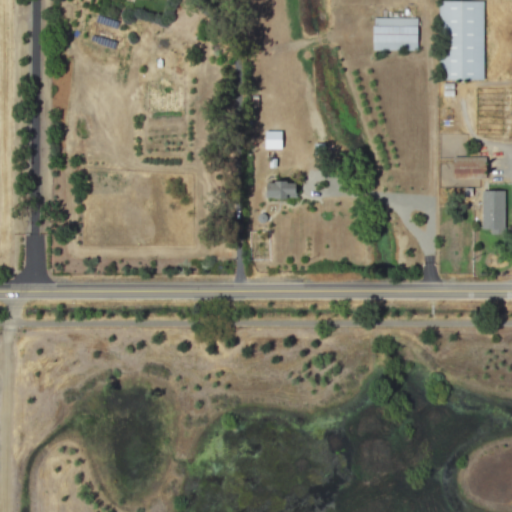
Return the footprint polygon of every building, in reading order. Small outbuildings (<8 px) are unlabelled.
[(438,0),(438,78),(484,78),(484,0),(438,0)] [(373,17),(373,49),(417,49),(417,16),(373,17)] [(511,86),(501,86),(500,134),(511,134),(511,86)] [(281,132),(264,131),(264,147),(280,148),(281,132)] [(485,177),(485,156),(452,156),(453,178),(485,177)] [(295,197),(295,181),(266,182),(266,198),(295,197)] [(481,189),(504,189),(504,232),(490,233),(490,227),(481,227),(481,189)]
